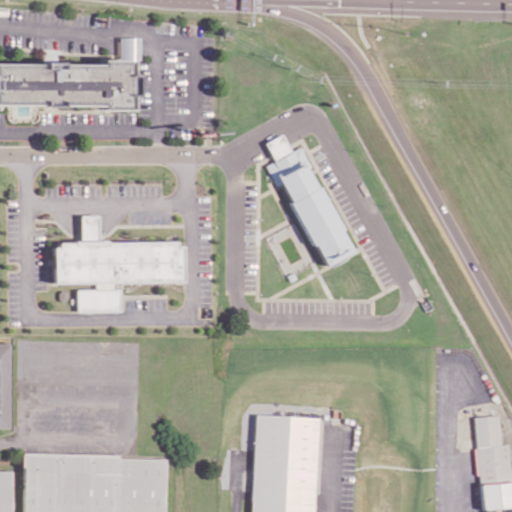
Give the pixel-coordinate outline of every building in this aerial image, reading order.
[(0,62),(0,105),(140,107),(140,55),(111,55),(111,63),(0,62)] [(350,253),(301,146),(290,151),(282,134),(264,142),(273,161),(266,165),(275,186),(282,182),(320,267),(350,253)] [(180,282),(180,241),(96,241),(96,214),(78,215),(79,243),(51,243),(51,283),(93,282),(93,288),(74,288),(74,311),(116,311),(116,282),(180,282)] [(0,341),(0,428),(10,429),(10,341),(0,341)] [(319,417),(313,511),(250,511),(256,413),(319,417)] [(511,506),(511,495),(507,444),(499,444),(497,414),(473,416),(481,509),(511,506)] [(162,511),(164,458),(115,457),(116,454),(20,451),(20,466),(23,466),(21,511),(162,511)] [(0,511),(10,511),(11,470),(0,469),(0,511)]
